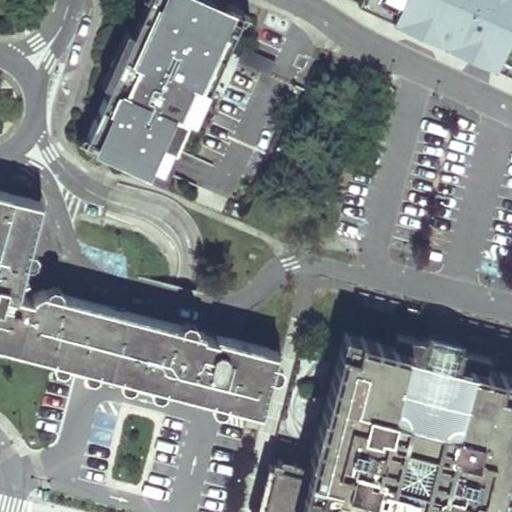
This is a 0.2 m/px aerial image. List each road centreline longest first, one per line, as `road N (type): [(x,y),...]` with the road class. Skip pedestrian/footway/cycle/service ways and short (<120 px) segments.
road 1 (residential): [(0,153),(33,169),(95,276),(227,308),(245,305),(279,271),(310,263),(511,311)]
road 2 (residential): [(295,0),(356,38),(511,111)]
